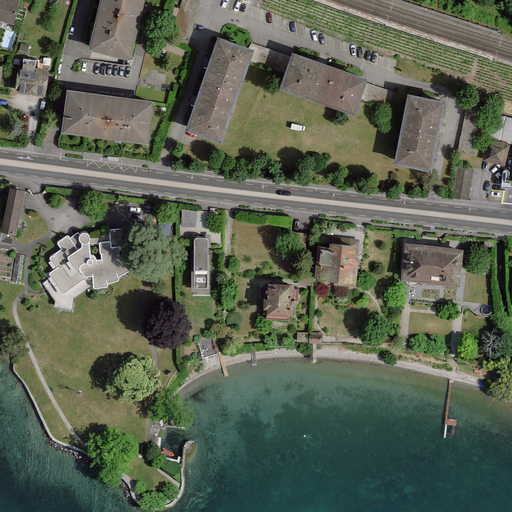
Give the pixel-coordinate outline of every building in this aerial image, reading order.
[(19,0),(0,0),(0,19),(17,22),(19,0)] [(143,0),(99,0),(89,43),(131,53),(143,0)] [(187,124),(223,137),(255,44),(219,31),(187,124)] [(367,70),(294,46),(281,83),(354,107),(367,70)] [(53,63),(20,57),(14,92),(47,97),(53,63)] [(153,95),(69,83),(62,127),(146,140),(153,95)] [(447,96),(409,87),(393,155),(431,164),(447,96)] [(506,164),(511,142),(495,138),(489,159),(506,164)] [(456,166),(455,196),(471,197),(473,167),(456,166)] [(27,192),(8,188),(0,228),(0,231),(18,235),(27,192)] [(183,225),(193,227),(195,212),(185,211),(183,225)] [(56,266),(43,274),(48,282),(43,281),(54,298),(54,305),(72,306),(72,298),(90,289),(94,286),(107,285),(109,281),(119,278),(122,272),(131,267),(116,253),(124,246),(118,231),(108,233),(108,241),(91,241),(90,237),(90,233),(89,230),(86,229),(82,230),(80,232),(79,235),(81,238),(82,239),(82,243),(76,247),(72,243),(67,234),(56,242),(61,248),(50,256),(56,266)] [(211,232),(192,233),(193,266),(212,265),(211,232)] [(335,239),(323,238),(319,271),(359,276),(365,237),(336,232),(335,239)] [(406,242),(404,278),(461,282),(463,245),(406,242)] [(296,275),(268,273),(266,310),(294,312),(296,275)]
